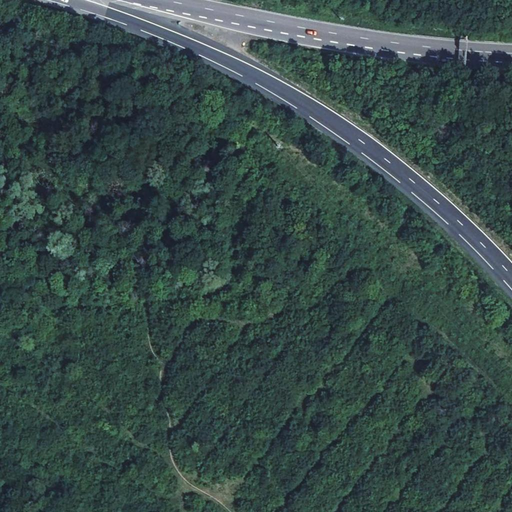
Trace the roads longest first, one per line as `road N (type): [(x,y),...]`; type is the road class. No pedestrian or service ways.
road 1 (motorway): [(59,0),(212,53),(307,106),(416,186),(511,278)]
road 2 (motorway): [(167,0),(331,32),(511,53)]
